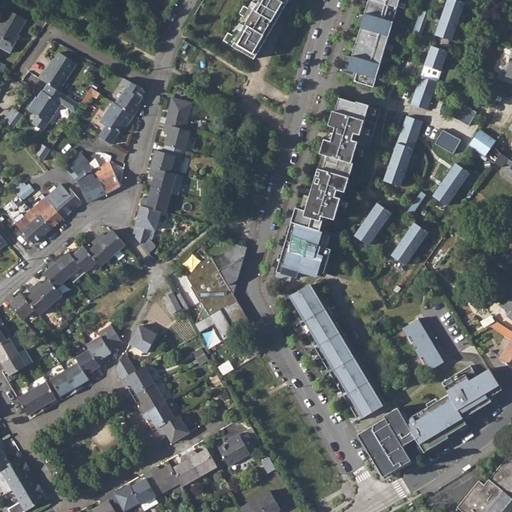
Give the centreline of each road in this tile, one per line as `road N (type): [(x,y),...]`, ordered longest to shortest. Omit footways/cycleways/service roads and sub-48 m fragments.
road 1 (residential): [(376,503),(251,283),(333,0)]
road 2 (residential): [(107,211),(133,185),(155,88),(47,30),(18,70)]
road 3 (residential): [(20,430),(108,381),(156,458)]
road 4 (tertiary): [(376,503),(461,451),(511,407)]
road 5 (residential): [(0,291),(107,211)]
